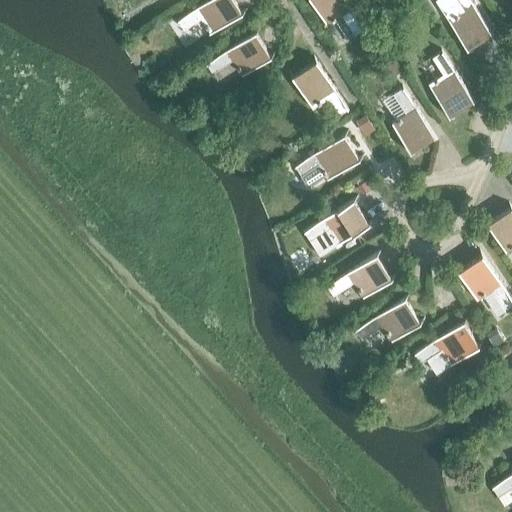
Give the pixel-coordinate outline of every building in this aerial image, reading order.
[(200,17),(210,32),(241,11),(234,0),(204,0),(176,18),(183,28),(200,17)] [(354,34),(364,27),(346,0),(310,0),(326,23),(341,14),(354,34)] [(435,0),(466,47),(491,31),(470,0),(435,0)] [(232,59),(241,74),(270,55),(254,30),(205,62),(212,72),(232,59)] [(427,82),(448,114),(473,98),(441,50),(431,56),(442,73),(427,82)] [(394,57),(381,65),(387,75),(400,67),(394,57)] [(337,114),(347,108),(316,59),(291,75),(312,107),(326,97),(337,114)] [(391,122),(409,150),(434,134),(402,86),(392,92),(405,112),(391,122)] [(324,174),(327,178),(358,157),(342,132),(294,164),(307,185),(324,174)] [(503,171),(511,172),(511,159),(506,158),(503,171)] [(352,198),(303,230),(310,240),(319,254),(336,243),(368,223),(352,198)] [(511,207),(511,206),(486,222),(505,251),(511,246),(511,207)] [(353,281),(362,296),(391,277),(375,252),(326,284),(332,294),(353,281)] [(504,308),(511,302),(511,298),(482,253),(457,269),(476,298),(491,288),(504,308)] [(381,324),(391,339),(419,321),(403,296),(354,327),(361,338),(381,324)] [(462,319),(413,351),(420,361),(426,357),(435,372),(449,363),(478,344),(462,319)] [(504,338),(495,326),(486,332),(494,344),(504,338)] [(511,471),(491,485),(497,495),(506,508),(511,504),(511,471)]
